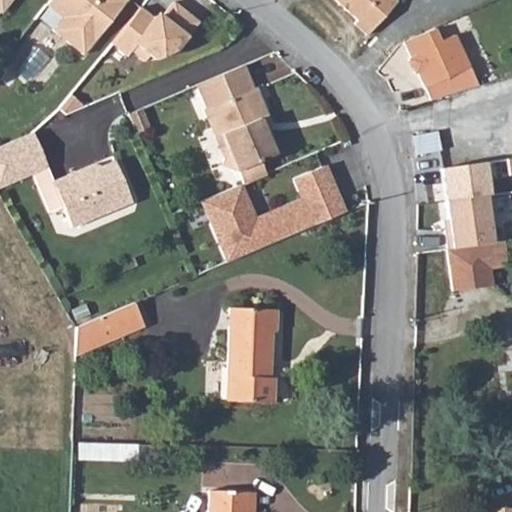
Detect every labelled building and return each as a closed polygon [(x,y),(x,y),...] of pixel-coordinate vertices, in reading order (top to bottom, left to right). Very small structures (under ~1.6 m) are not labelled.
[(0,0),(0,11),(9,0),(0,0)] [(52,0),(49,4),(65,17),(95,42),(130,0),(52,0)] [(355,23),(368,34),(398,0),(397,0),(336,0),(358,19),(355,23)] [(117,40),(113,44),(128,57),(132,52),(145,63),(150,57),(154,61),(177,51),(199,24),(176,4),(163,18),(162,18),(156,18),(155,20),(143,9),(117,40)] [(85,54),(95,42),(65,17),(55,29),(85,54)] [(420,72),(432,101),(478,87),(456,36),(441,43),(435,28),(406,41),(413,57),(409,60),(416,74),(420,72)] [(203,107),(200,108),(207,124),(218,120),(229,148),(222,163),(238,169),(243,181),(266,171),(261,160),(277,154),(266,128),(261,131),(251,106),(258,103),(252,86),(249,88),(240,66),(193,85),(203,107)] [(0,141),(0,182),(36,166),(49,160),(33,126),(0,141)] [(434,130),(409,135),(415,158),(440,152),(434,130)] [(86,162),(55,174),(65,201),(72,221),(134,197),(117,155),(88,167),(86,162)] [(55,174),(49,160),(36,166),(51,206),(65,201),(55,174)] [(228,187),(202,198),(228,259),(340,212),(334,198),(338,196),(324,164),(295,177),(303,197),(256,217),(245,192),(232,197),(228,187)] [(441,228),(443,248),(490,241),(479,165),(439,171),(446,228),(441,228)] [(490,241),(443,248),(448,290),(488,285),(486,268),(503,266),(500,241),(490,241)] [(74,324),(91,317),(84,300),(65,309),(74,324)] [(74,324),(73,351),(140,323),(130,300),(91,317),(74,324)] [(226,309),(223,399),(273,401),(274,379),(268,378),(270,334),(276,335),(277,310),(226,309)] [(125,458),(126,442),(79,440),(79,456),(125,458)] [(206,492),(205,511),(245,511),(246,494),(206,492)]
